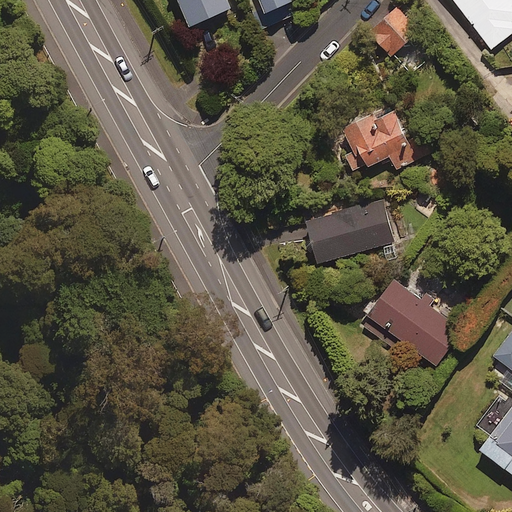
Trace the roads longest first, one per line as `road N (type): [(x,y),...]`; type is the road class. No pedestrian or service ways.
road 1 (secondary): [(376,511),(340,470),(175,188)]
road 2 (residential): [(356,0),(175,188)]
road 3 (secondary): [(175,188),(71,0)]
